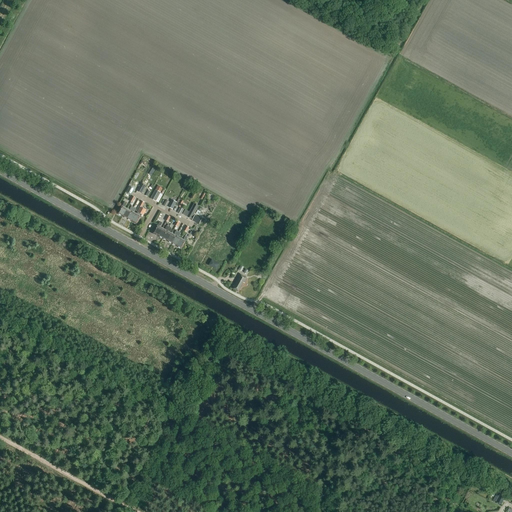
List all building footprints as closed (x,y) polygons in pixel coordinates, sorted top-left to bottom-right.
[(142,194),(146,186),(141,183),(137,191),(142,194)] [(150,198),(155,201),(160,192),(155,190),(150,198)] [(167,206),(172,209),(176,202),(171,199),(167,206)] [(123,217),(127,209),(124,207),(125,206),(125,207),(127,204),(124,202),(118,214),(123,217)] [(183,214),(187,217),(192,219),(199,206),(194,203),(190,212),(185,210),(183,214)] [(127,219),(134,207),(131,206),(130,209),(130,210),(127,209),(123,217),(127,219)] [(132,222),(136,214),(133,212),(134,211),(134,212),(136,209),(134,207),(127,219),(132,222)] [(147,210),(140,207),(136,214),(132,222),(137,225),(142,214),(144,215),(147,210)] [(192,221),(199,225),(202,219),(195,215),(192,221)] [(158,237),(162,228),(160,227),(160,226),(161,226),(162,223),(160,222),(153,234),(158,237)] [(162,239),(169,227),(170,225),(168,224),(167,226),(165,229),(166,229),(165,230),(162,228),(158,237),(162,239)] [(167,242),(172,233),(169,232),(169,231),(170,231),(171,228),(169,227),(162,239),(167,242)] [(172,244),(178,232),(176,231),(175,234),(175,235),(172,233),(167,242),(172,244)] [(176,247),(181,238),(178,237),(178,236),(179,236),(181,233),(178,232),(172,244),(176,247)] [(181,238),(176,247),(181,249),(189,235),(187,233),(186,236),(185,236),(184,239),(184,240),(181,238)] [(216,269),(219,264),(212,260),(209,265),(216,269)] [(244,283),(247,278),(240,274),(233,286),(234,287),(233,289),(238,292),(243,283),(244,283)] [(500,494),(495,502),(500,505),(505,497),(500,494)]
